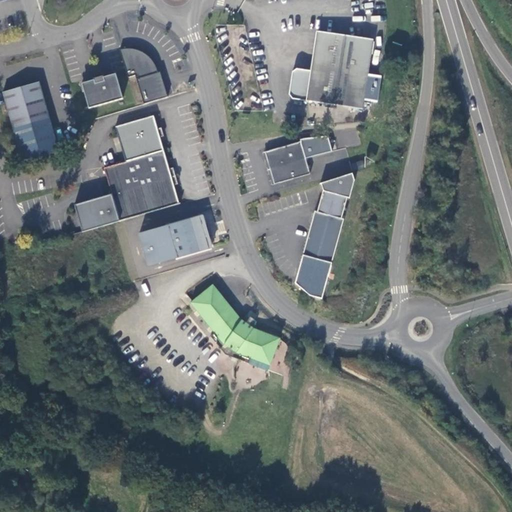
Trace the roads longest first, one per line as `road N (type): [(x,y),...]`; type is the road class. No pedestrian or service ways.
road 1 (unclassified): [(397,335),(338,335),(269,293),(243,243),(204,68),(180,10)]
road 2 (secondary): [(425,0),(427,83),(399,245),(405,311)]
road 3 (secondary): [(446,0),(511,223)]
road 4 (residential): [(28,0),(43,40),(130,0)]
road 5 (secondary): [(429,355),(511,460)]
